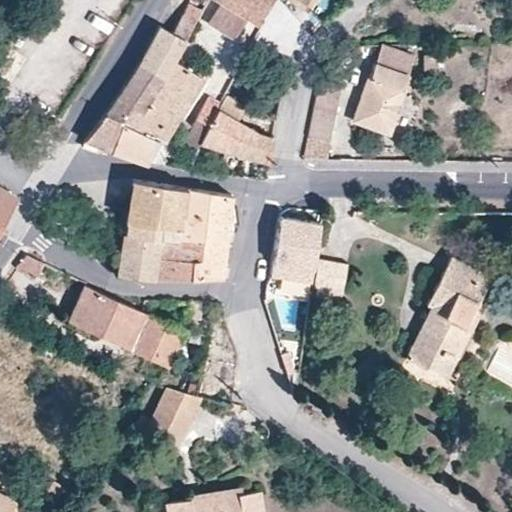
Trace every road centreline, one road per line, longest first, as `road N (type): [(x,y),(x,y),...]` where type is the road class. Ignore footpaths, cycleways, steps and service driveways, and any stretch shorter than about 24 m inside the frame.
road 1 (residential): [(434,511),(281,403),(263,381),(241,288)]
road 2 (residential): [(16,226),(134,288),(241,288)]
road 3 (residential): [(286,188),(511,189)]
road 4 (residential): [(353,0),(303,86),(286,188)]
road 5 (residential): [(61,153),(250,188)]
road 6 (tertiary): [(151,0),(61,153)]
